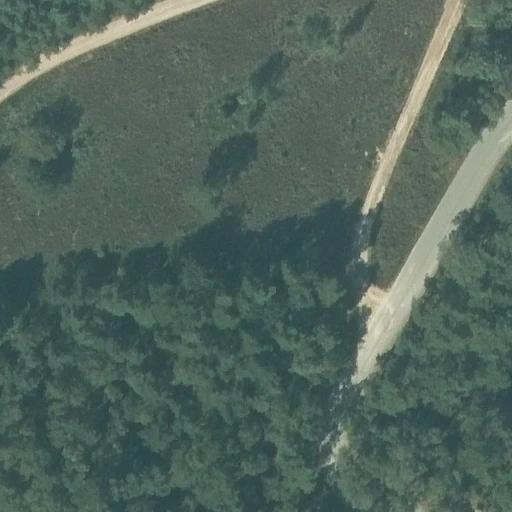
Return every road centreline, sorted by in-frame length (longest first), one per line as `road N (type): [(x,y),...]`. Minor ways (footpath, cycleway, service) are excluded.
road 1 (track): [(458,0),(357,246),(352,301),(376,330)]
road 2 (track): [(208,0),(0,96)]
